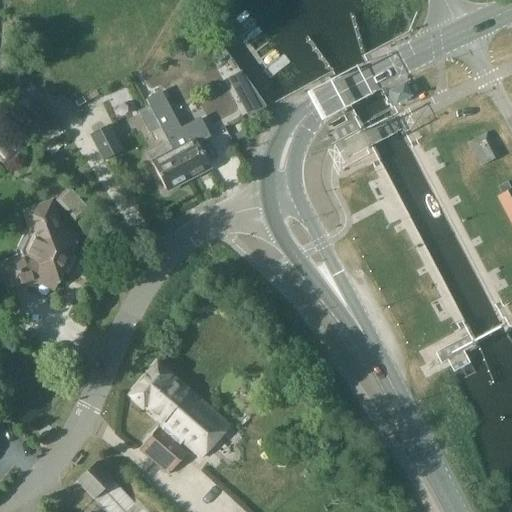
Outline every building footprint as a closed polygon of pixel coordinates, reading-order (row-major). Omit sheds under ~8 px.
[(396,102),(409,96),(404,87),(391,93),(396,102)] [(35,106),(22,95),(14,104),(27,116),(23,121),(47,143),(61,128),(36,105),(35,106)] [(168,123),(159,128),(187,179),(211,167),(196,139),(178,149),(171,137),(174,135),(168,123)] [(104,159),(120,151),(109,128),(92,137),(104,159)] [(165,191),(187,179),(159,128),(152,131),(158,143),(162,142),(164,145),(146,154),(165,191)] [(481,167),(500,157),(488,132),(468,142),(481,167)] [(511,190),(511,191),(507,183),(498,188),(501,195),(497,197),(511,226),(511,190)] [(89,208),(73,191),(62,201),(78,219),(89,208)] [(79,236),(62,230),(51,200),(22,211),(29,230),(27,234),(24,232),(15,252),(16,256),(0,262),(0,273),(8,295),(35,285),(53,291),(79,236)] [(172,377),(156,364),(129,395),(145,409),(143,411),(161,425),(201,460),(231,425),(191,390),(173,375),(172,377)] [(169,473),(185,455),(156,429),(140,448),(169,473)] [(100,464),(80,483),(96,501),(117,481),(100,464)]
